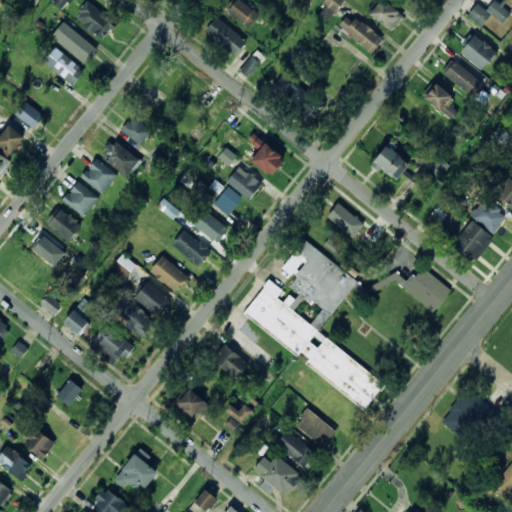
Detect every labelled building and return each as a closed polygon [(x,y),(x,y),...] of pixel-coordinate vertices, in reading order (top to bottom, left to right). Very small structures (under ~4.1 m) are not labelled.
[(70,0),(55,0),(63,8),(70,0)] [(103,39),(116,23),(89,0),(76,17),(103,39)] [(238,0),(230,10),(251,28),(262,15),(244,0),(238,0)] [(345,0),(325,0),(316,10),(327,20),(345,0)] [(393,30),(406,13),(389,0),(380,0),(371,13),(393,30)] [(482,27),(493,14),(503,23),(511,13),(497,0),(495,0),(487,10),(478,2),(468,14),(482,27)] [(341,25),(373,53),(384,40),(353,12),(341,25)] [(249,41),(218,17),(207,31),(237,56),(249,41)] [(85,64),(98,49),(66,21),(53,36),(85,64)] [(499,54),(479,34),(462,50),(482,71),(499,54)] [(86,71),(55,47),(43,62),(75,86),(86,71)] [(241,71),(251,78),(262,62),(252,55),(241,71)] [(485,82),(455,60),(445,74),(474,96),(485,82)] [(160,91),(172,100),(178,93),(189,102),(201,88),(178,69),(160,91)] [(273,88),(312,120),(324,105),(285,73),(273,88)] [(457,111),(449,105),(456,97),(440,82),(427,96),(451,118),(457,111)] [(18,113),(35,127),(45,115),(27,101),(18,113)] [(444,124),(417,102),(403,118),(430,140),(444,124)] [(152,131),(133,116),(121,130),(141,146),(152,131)] [(29,137),(13,124),(0,138),(0,142),(13,154),(29,137)] [(511,139),(511,137),(501,126),(491,137),(504,148),(511,139)] [(251,140),(259,148),(265,141),(256,134),(251,140)] [(140,163),(117,139),(103,152),(126,176),(140,163)] [(254,159),(273,177),(289,160),(270,142),(254,159)] [(374,162),(395,181),(411,163),(390,145),(374,162)] [(218,156),(229,165),(237,155),(226,147),(218,156)] [(0,174),(11,162),(0,151),(0,174)] [(422,160),(442,175),(450,166),(429,151),(422,160)] [(104,193),(117,173),(95,159),(82,178),(104,193)] [(263,186),(241,165),(227,179),(250,200),(263,186)] [(511,177),(511,176),(497,190),(511,205),(511,177)] [(63,199),(84,216),(99,199),(78,182),(63,199)] [(215,204),(229,215),(243,198),(229,187),(215,204)] [(174,219),(180,210),(163,198),(157,207),(174,219)] [(503,208),(501,211),(484,198),(471,215),(496,233),(510,214),(503,208)] [(365,239),(374,230),(343,203),(330,218),(355,240),(359,234),(365,239)] [(50,223),(71,242),(84,228),(63,209),(50,223)] [(192,224),(218,243),(229,228),(203,209),(192,224)] [(476,261),(495,238),(473,220),(454,243),(476,261)] [(27,246),(59,273),(76,252),(45,225),(27,246)] [(202,266),(213,249),(184,229),(173,247),(202,266)] [(319,333),(358,280),(304,239),(296,249),(310,259),(290,286),(299,292),(289,305),(265,287),(244,314),(300,356),(299,357),(366,408),(386,383),(319,333)] [(10,275),(24,288),(41,268),(27,255),(10,275)] [(137,265),(124,255),(115,266),(128,277),(137,265)] [(190,277),(164,255),(151,271),(177,292),(190,277)] [(405,283),(430,313),(451,295),(426,265),(405,283)] [(136,297),(159,317),(173,302),(150,282),(136,297)] [(43,302),(57,315),(65,306),(51,293),(43,302)] [(144,338),(157,322),(128,299),(115,316),(144,338)] [(91,323),(75,309),(64,321),(81,335),(91,323)] [(0,339),(11,327),(0,318),(0,339)] [(137,346),(108,324),(95,341),(123,363),(137,346)] [(29,348),(20,341),(13,350),(21,357),(29,348)] [(236,380),(250,366),(228,344),(214,358),(236,380)] [(84,389),(71,379),(58,395),(70,405),(84,389)] [(175,403),(193,420),(208,403),(190,386),(175,403)] [(314,406),(341,428),(355,410),(328,388),(314,406)] [(444,418),(467,435),(476,423),(492,434),(504,418),(466,389),(444,418)] [(233,404),(228,409),(244,424),(256,412),(248,404),(241,412),(233,404)] [(296,422),(324,446),(337,431),(308,407),(296,422)] [(226,425),(235,432),(241,424),(231,417),(226,425)] [(57,443),(38,426),(24,441),(44,458),(57,443)] [(307,469),(319,455),(287,430),(276,443),(307,469)] [(33,464),(10,445),(0,456),(0,460),(21,479),(33,464)] [(132,480),(145,492),(161,473),(147,461),(150,456),(142,449),(116,480),(125,488),(132,480)] [(271,462),(265,456),(255,466),(285,498),(304,479),(279,454),(271,462)] [(511,462),(492,490),(507,501),(511,494),(511,462)] [(14,490),(0,479),(0,505),(2,507),(14,490)] [(219,500),(208,489),(197,501),(208,511),(219,500)] [(102,511),(134,511),(137,505),(102,490),(94,508),(102,511)]
